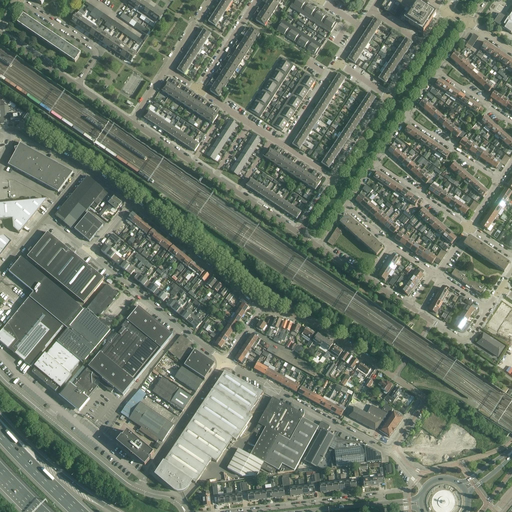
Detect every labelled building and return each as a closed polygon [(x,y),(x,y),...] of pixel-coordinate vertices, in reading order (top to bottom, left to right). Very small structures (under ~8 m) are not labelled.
[(134,7),(139,0),(132,0),(130,4),(128,7),(132,10),(134,7)] [(139,0),(134,7),(139,10),(144,3),(139,0)] [(264,9),(273,14),(281,1),(278,0),(264,0),(263,0),(262,0),(261,3),(263,4),(264,3),(266,5),(264,9)] [(295,11),(302,0),(301,0),(294,0),(290,7),(295,11)] [(300,14),(306,4),(305,3),(302,0),(295,11),(300,14)] [(409,0),(385,0),(380,8),(422,35),(436,15),(421,5),(420,7),(409,0)] [(228,7),(222,2),(218,7),(225,12),(228,7)] [(141,16),(148,6),(144,3),(139,10),(137,13),(141,16)] [(305,17),(312,7),(308,4),(308,5),(306,4),(300,14),(305,17)] [(146,19),(153,9),(148,6),(141,16),(146,19)] [(225,12),(218,7),(215,12),(222,17),(225,12)] [(273,14),(264,9),(262,12),(259,10),(260,9),(258,7),(256,11),(257,11),(256,13),(255,12),(253,16),(255,17),(256,16),(258,18),(256,21),(265,27),(265,26),(273,14)] [(310,20),(316,11),(315,10),(315,9),(312,7),(305,17),(310,20)] [(150,22),(157,12),(153,9),(146,19),(150,22)] [(315,24),(322,13),(318,11),(318,12),(316,11),(310,20),(315,24)] [(157,12),(150,22),(155,25),(157,22),(157,23),(159,19),(160,20),(163,16),(157,12)] [(222,17),(215,12),(212,17),(219,22),(222,17)] [(81,18),(83,16),(78,13),(77,15),(76,15),(71,22),(76,25),(81,18)] [(320,27),(326,17),(325,16),(322,13),(315,24),(320,27)] [(511,13),(508,19),(500,14),(494,22),(511,34),(511,32),(511,13)] [(30,20),(24,15),(18,24),(24,28),(30,20)] [(219,22),(212,17),(209,22),(208,22),(216,27),(219,22)] [(325,30),(332,20),(328,18),(326,17),(320,27),(325,30)] [(86,21),(81,18),(76,25),(81,29),(86,21)] [(371,24),(378,29),(381,24),(374,19),(371,24)] [(43,28),(35,23),(30,20),(24,28),(37,37),(43,28)] [(287,23),(282,20),(276,29),(277,30),(277,31),(280,33),(287,23)] [(330,34),(337,24),(335,23),(336,22),(332,20),(325,30),(330,34)] [(85,32),(88,28),(90,24),(86,21),(81,29),(85,32)] [(287,23),(280,33),(284,36),(284,35),(286,36),(292,26),(287,23)] [(88,28),(85,32),(90,35),(95,27),(90,24),(88,28)] [(378,29),(371,24),(368,29),(375,34),(378,29)] [(292,26),(286,36),(287,37),(287,38),(290,40),(297,30),(292,26)] [(94,38),(99,30),(95,27),(90,35),(94,38)] [(55,37),(47,31),(43,28),(37,37),(50,45),(55,37)] [(243,41),(251,47),(259,34),(260,35),(260,34),(251,28),(251,29),(249,32),(246,30),(247,29),(245,28),(242,31),(244,32),(242,33),(241,33),(239,36),(242,37),(242,36),(245,38),(243,41)] [(375,34),(368,29),(365,34),(371,39),(375,34)] [(99,30),(94,38),(98,41),(103,33),(99,30)] [(211,35),(203,30),(204,30),(200,35),(207,40),(210,35),(211,35)] [(297,30),(290,40),(294,42),(296,43),(302,33),(297,30)] [(103,33),(98,41),(103,44),(108,36),(110,34),(105,31),(103,33)] [(302,33),(296,43),(297,43),(297,44),(300,46),(307,36),(302,33)] [(371,39),(365,34),(361,39),(368,44),(371,39)] [(197,40),(204,45),(207,40),(200,35),(197,40)] [(108,36),(103,44),(107,47),(112,39),(108,36)] [(307,36),(300,46),(304,49),(305,48),(306,49),(312,39),(307,36)] [(68,46),(59,40),(55,37),(50,45),(62,54),(68,46)] [(112,50),(119,40),(114,37),(112,39),(107,47),(112,50)] [(312,39),(306,49),(307,50),(307,51),(311,53),(317,43),(312,39)] [(368,44),(361,39),(358,44),(365,49),(368,44)] [(405,39),(402,44),(409,49),(412,44),(413,44),(405,39)] [(116,53),(123,43),(119,40),(112,50),(116,53)] [(194,45),(201,50),(204,45),(197,40),(194,45)] [(251,47),(243,41),(241,45),(238,43),(239,42),(236,40),(234,44),(235,44),(234,46),(233,45),(231,49),(234,50),(234,49),(237,51),(235,54),(243,59),(251,47)] [(485,42),(480,49),(486,53),(491,46),(485,42)] [(123,43),(116,53),(121,56),(126,49),(128,46),(123,43)] [(316,56),(322,46),(317,43),(311,53),(314,55),(315,55),(316,56)] [(365,49),(358,44),(355,49),(362,54),(365,49)] [(399,49),(405,54),(409,49),(402,44),(399,49)] [(191,50),(197,55),(201,50),(194,45),(191,50)] [(68,46),(62,54),(75,63),(81,54),(68,46)] [(491,46),(486,53),(491,56),(496,50),(491,46)] [(130,52),(130,51),(126,49),(121,56),(125,59),(130,52)] [(130,52),(125,59),(131,63),(133,59),(133,58),(135,55),(137,52),(132,49),(130,51),(130,52)] [(362,54),(355,49),(352,54),(358,59),(362,54)] [(395,54),(402,59),(405,54),(399,49),(395,54)] [(187,55),(194,60),(197,55),(191,50),(187,55)] [(496,50),(491,56),(497,60),(501,53),(496,50)] [(243,59),(235,54),(233,57),(230,56),(231,55),(228,53),(226,56),(227,57),(226,59),(225,58),(223,61),(225,63),(226,62),(229,63),(227,67),(235,72),(243,59)] [(456,53),(450,59),(455,63),(460,57),(456,53)] [(502,64),(506,57),(501,53),(497,60),(502,64)] [(358,59),(352,54),(348,59),(355,64),(358,59)] [(392,59),(399,64),(402,59),(395,54),(392,59)] [(184,61),(191,65),(194,60),(187,55),(184,61)] [(460,67),(465,61),(460,57),(455,63),(460,67)] [(507,67),(511,60),(506,57),(502,64),(507,67)] [(280,64),(290,71),(294,66),(283,59),(280,64)] [(389,64),(395,69),(399,64),(392,59),(389,64)] [(181,66),(188,70),(191,65),(184,61),(181,66)] [(465,72),(470,65),(465,61),(460,67),(465,72)] [(276,69),(287,76),(290,71),(280,64),(276,69)] [(385,69),(392,74),(395,69),(389,64),(385,69)] [(470,65),(465,72),(469,76),(475,70),(476,68),(472,64),(470,66),(470,65)] [(177,71),(184,75),(185,75),(184,75),(188,70),(181,66),(178,70),(177,70),(177,71)] [(235,72),(227,67),(224,70),(222,68),(222,67),(220,66),(218,69),(219,70),(218,71),(217,70),(215,74),(217,75),(218,74),(221,76),(218,79),(227,85),(235,72)] [(273,75),(284,82),(287,76),(276,69),(273,75)] [(382,74),(389,79),(392,74),(385,69),(382,74)] [(474,80),(480,74),(475,70),(469,76),(474,80)] [(302,78),(312,85),(316,80),(305,73),(302,78)] [(338,74),(338,75),(335,80),(342,84),(345,79),(346,79),(338,74)] [(389,79),(382,74),(379,79),(378,79),(386,84),(385,84),(389,79)] [(479,84),(484,78),(480,74),(474,80),(479,84)] [(270,80),(280,87),(284,82),(273,75),(270,80)] [(227,85),(218,79),(216,83),(214,81),(214,80),(212,78),(210,81),(211,82),(210,84),(209,83),(207,86),(209,88),(210,87),(212,89),(210,92),(210,91),(210,92),(219,98),(219,97),(227,85)] [(312,85),(302,78),(298,84),(309,91),(312,85)] [(484,88),(489,82),(484,78),(479,84),(484,88)] [(162,92),(212,124),(212,125),(218,116),(218,115),(218,116),(215,114),(216,111),(217,112),(219,109),(216,107),(215,108),(213,107),(214,106),(211,104),(209,106),(210,107),(209,110),(202,105),(204,103),(205,103),(206,101),(203,99),(202,100),(201,99),(201,98),(198,96),(197,98),(198,99),(196,102),(189,97),(191,95),(192,95),(194,93),(190,91),(190,92),(188,91),(189,90),(186,88),(184,90),(185,91),(183,93),(177,89),(179,86),(180,87),(181,85),(178,83),(177,84),(176,83),(176,82),(173,80),(172,82),(173,83),(171,85),(168,83),(162,92)] [(266,85),(277,92),(280,87),(270,80),(266,85)] [(342,84),(335,80),(332,85),(339,89),(342,84)] [(441,89),(444,83),(439,80),(435,86),(441,89)] [(489,92),(492,88),(494,90),(496,88),(495,88),(497,86),(496,84),(494,86),(489,82),(484,88),(489,93),(489,92)] [(446,93),(450,87),(444,83),(441,89),(446,93)] [(309,91),(298,84),(295,89),(306,96),(309,91)] [(263,90),(274,97),(277,92),(266,85),(263,90)] [(339,89),(332,85),(329,90),(335,94),(339,89)] [(450,87),(446,93),(451,96),(455,90),(450,87)] [(306,96),(295,89),(292,94),(302,101),(306,96)] [(259,95),(270,102),(274,97),(263,90),(259,95)] [(335,94),(329,90),(325,95),(332,99),(335,94)] [(456,100),(460,94),(455,90),(451,96),(456,100)] [(494,92),(490,98),(488,101),(491,103),(493,100),(496,102),(500,96),(494,92)] [(302,101),(292,94),(288,99),(299,106),(302,101)] [(368,94),(369,94),(365,99),(372,104),(375,99),(376,99),(368,94)] [(461,103),(465,97),(460,94),(456,100),(461,103)] [(501,94),(500,96),(496,102),(501,105),(505,99),(506,98),(501,94)] [(256,101),(267,107),(270,102),(259,95),(256,101)] [(332,99),(325,95),(322,100),(329,104),(332,99)] [(467,107),(470,101),(465,97),(461,103),(467,107)] [(1,101),(0,100),(0,122),(0,123),(0,125),(4,125),(4,122),(9,122),(9,121),(9,119),(10,119),(10,116),(9,116),(8,106),(7,105),(9,102),(4,98),(1,101)] [(299,106),(288,99),(285,104),(296,111),(299,106)] [(362,104),(369,109),(372,104),(365,99),(362,104)] [(506,109),(510,103),(505,99),(501,105),(506,109)] [(329,104),(322,100),(319,105),(326,109),(329,104)] [(424,100),(419,105),(424,110),(429,104),(424,100)] [(253,106),(263,113),(267,107),(256,101),(253,106)] [(472,110),(476,104),(470,101),(467,107),(472,110)] [(296,111),(285,104),(282,110),(292,117),(296,111)] [(359,109),(365,114),(369,109),(362,104),(359,109)] [(429,114),(433,108),(429,104),(424,110),(429,114)] [(476,104),(472,110),(477,114),(479,111),(482,112),(484,110),(476,104)] [(326,109),(319,105),(316,110),(322,114),(326,109)] [(263,113),(253,106),(249,111),(260,118),(263,113)] [(433,118),(438,112),(433,108),(429,114),(433,118)] [(355,114),(362,119),(365,114),(359,109),(355,114)] [(292,117),(282,110),(278,115),(289,122),(292,117)] [(322,114),(316,110),(312,115),(319,119),(322,114)] [(149,122),(154,115),(149,112),(149,111),(144,119),(145,119),(149,122)] [(438,122),(443,117),(438,112),(433,118),(438,122)] [(154,115),(149,122),(154,125),(159,118),(161,116),(156,113),(154,115)] [(10,116),(10,119),(9,119),(9,121),(10,121),(10,122),(19,122),(19,115),(12,115),(12,114),(10,114),(10,116)] [(352,119),(359,124),(362,119),(355,114),(352,119)] [(289,122),(278,115),(275,120),(285,127),(289,122)] [(319,119),(312,115),(309,120),(316,124),(319,119)] [(159,118),(154,125),(159,128),(164,122),(166,119),(161,116),(159,118)] [(483,116),(477,123),(481,126),(482,124),(485,127),(490,121),(485,117),(485,118),(483,116)] [(442,126),(447,121),(443,117),(438,122),(442,126)] [(164,122),(159,128),(163,131),(164,132),(169,125),(171,122),(166,119),(164,122)] [(349,124),(355,129),(359,124),(352,119),(349,124)] [(237,125),(230,120),(227,125),(235,129),(237,125)] [(285,127),(275,120),(271,125),(282,132),(285,127)] [(316,124),(309,120),(306,125),(313,129),(316,124)] [(447,130),(452,125),(447,121),(442,126),(447,130)] [(490,131),(495,125),(490,121),(485,127),(490,131)] [(345,129),(352,134),(355,129),(349,124),(345,129)] [(169,125),(164,132),(169,135),(174,128),(169,125)] [(235,129),(227,125),(225,129),(232,134),(235,129)] [(313,129),(306,125),(303,130),(309,134),(313,129)] [(452,134),(457,129),(452,125),(447,130),(452,134)] [(495,135),(499,129),(495,125),(490,131),(495,135)] [(410,136),(414,130),(408,126),(408,127),(407,128),(405,127),(402,130),(403,131),(404,132),(410,136)] [(174,128),(169,135),(174,138),(179,132),(174,128)] [(232,134),(225,129),(222,134),(229,138),(232,134)] [(342,134),(349,139),(352,134),(345,129),(342,134)] [(461,139),(465,134),(463,132),(462,133),(457,129),(452,134),(457,139),(458,137),(461,139)] [(499,139),(504,134),(499,129),(495,135),(499,139)] [(309,134),(303,130),(299,135),(306,139),(309,134)] [(413,141),(414,139),(415,139),(419,133),(414,130),(410,136),(412,137),(411,139),(413,141)] [(179,132),(174,138),(179,142),(184,135),(179,132)] [(185,133),(184,135),(179,142),(184,145),(189,138),(185,136),(187,134),(185,133)] [(420,143),(424,137),(419,133),(415,139),(420,143)] [(229,138),(222,134),(219,138),(226,143),(229,138)] [(339,139),(345,144),(349,139),(342,134),(339,139)] [(504,143),(509,138),(504,134),(499,139),(504,143)] [(251,140),(258,144),(261,140),(254,135),(251,140)] [(306,139),(299,135),(296,140),(303,144),(306,139)] [(425,146),(429,140),(424,137),(420,143),(425,146)] [(189,138),(184,145),(189,148),(194,142),(189,138)] [(226,143),(219,138),(216,143),(223,147),(226,143)] [(194,152),(199,145),(195,143),(197,140),(196,139),(194,142),(189,148),(194,152)] [(335,144),(342,149),(345,144),(339,139),(335,144)] [(458,147),(460,149),(462,147),(465,148),(469,142),(463,139),(458,147)] [(258,144),(251,140),(248,144),(255,149),(258,144)] [(303,144),(296,140),(293,145),(292,145),(300,150),(300,149),(303,144)] [(430,150),(435,144),(429,140),(425,146),(430,150)] [(470,152),(474,145),(469,142),(465,148),(470,152)] [(223,147),(216,143),(213,147),(220,152),(223,147)] [(20,144),(9,165),(59,193),(73,173),(20,144)] [(255,149),(248,144),(245,149),(252,153),(255,149)] [(332,149),(339,154),(342,149),(335,144),(332,149)] [(435,144),(430,150),(436,153),(440,147),(435,144)] [(475,155),(479,149),(474,145),(470,152),(475,155)] [(264,158),(265,158),(277,166),(283,158),(279,155),(281,153),(282,153),(284,151),(280,149),(280,150),(278,149),(279,148),(276,146),(274,148),(275,149),(273,152),(270,150),(270,149),(264,158)] [(393,146),(388,152),(393,156),(398,150),(393,146)] [(220,152),(213,147),(210,152),(217,156),(220,152)] [(441,157),(445,151),(440,147),(436,153),(441,157)] [(242,153),(249,158),(252,153),(245,149),(242,153)] [(329,154),(335,159),(339,154),(332,149),(329,154)] [(479,149),(475,155),(480,158),(484,152),(479,149)] [(398,160),(403,155),(398,150),(393,156),(398,160)] [(445,151),(441,157),(443,158),(446,160),(448,157),(451,159),(453,156),(445,151)] [(207,156),(214,161),(217,156),(210,152),(207,156)] [(485,162),(489,156),(484,152),(480,158),(485,162)] [(249,158),(242,153),(239,158),(246,162),(249,158)] [(287,156),(288,157),(286,160),(283,158),(277,166),(290,174),(295,166),(292,164),(294,161),(295,162),(296,159),(293,157),(292,158),(291,157),(291,156),(288,154),(287,156)] [(325,159),(332,163),(335,159),(329,154),(325,159)] [(402,164),(407,159),(403,155),(398,160),(402,164)] [(490,165),(494,159),(489,156),(485,162),(490,165)] [(246,162),(239,158),(236,162),(244,167),(246,162)] [(332,163),(325,159),(322,164),(321,164),(329,169),(329,168),(332,163)] [(407,168),(412,163),(407,159),(402,164),(407,168)] [(500,163),(494,159),(490,165),(496,169),(500,163)] [(244,167),(236,162),(234,167),(241,171),(244,167)] [(305,172),(306,169),(307,170),(309,167),(306,165),(305,166),(303,165),(304,164),(301,162),(299,165),(300,165),(299,168),(295,166),(290,174),(302,182),(308,174),(305,172)] [(412,172),(417,167),(412,163),(407,168),(412,172)] [(454,163),(450,169),(454,173),(459,168),(454,163)] [(241,171),(234,167),(231,171),(238,176),(241,171)] [(416,177),(421,171),(417,167),(412,172),(416,177)] [(459,177),(464,172),(459,168),(454,173),(459,177)] [(320,182),(317,180),(319,177),(320,178),(321,176),(318,173),(318,175),(316,173),(317,172),(313,170),(312,173),(313,173),(311,176),(308,174),(302,182),(315,190),(315,191),(321,182),(320,182)] [(421,181),(426,175),(421,171),(416,177),(421,181)] [(379,182),(383,176),(377,172),(373,178),(379,182)] [(464,181),(469,176),(464,172),(459,177),(464,181)] [(426,175),(421,181),(426,185),(431,179),(426,175)] [(379,182),(384,185),(388,179),(383,176),(379,182)] [(468,185),(473,180),(469,176),(464,181),(468,185)] [(72,230),(91,206),(94,209),(96,209),(108,194),(88,177),(55,216),(72,230)] [(251,179),(246,186),(251,189),(256,183),(251,179)] [(389,189),(393,183),(388,179),(384,185),(389,189)] [(473,190),(478,184),(473,180),(468,185),(473,190)] [(256,183),(251,189),(256,193),(261,186),(256,183)] [(394,192),(398,186),(393,183),(389,189),(394,192)] [(478,194),(483,188),(478,184),(473,190),(478,194)] [(365,185),(364,188),(369,192),(368,192),(370,194),(372,191),(365,185)] [(438,188),(432,185),(426,193),(429,195),(431,193),(434,194),(438,188)] [(261,186),(256,193),(261,196),(266,189),(261,186)] [(399,196),(403,190),(398,186),(394,192),(399,196)] [(439,198),(443,192),(438,188),(434,194),(439,198)] [(483,188),(478,194),(483,198),(487,193),(483,188)] [(266,189),(261,196),(266,199),(271,193),(266,189)] [(502,194),(509,199),(511,194),(511,193),(505,189),(502,194)] [(405,199),(409,193),(403,190),(399,196),(405,199)] [(444,201),(448,195),(443,192),(439,198),(444,201)] [(271,193),(266,199),(271,203),(276,196),(271,193)] [(410,203),(410,202),(414,197),(409,193),(405,199),(410,203)] [(502,202),(505,204),(508,206),(509,204),(507,202),(509,199),(502,194),(498,200),(502,202)] [(366,199),(361,195),(355,201),(360,205),(366,199)] [(449,205),(451,202),(453,199),(448,195),(444,201),(449,205)] [(276,196),(271,203),(276,206),(281,199),(276,196)] [(367,197),(366,199),(360,205),(365,209),(371,203),(370,203),(372,201),(367,197)] [(410,202),(410,203),(415,206),(417,203),(420,205),(422,202),(414,197),(410,202)] [(108,205),(109,206),(112,209),(115,211),(116,210),(119,207),(120,208),(122,206),(121,205),(122,204),(114,198),(109,204),(108,205)] [(281,199),(276,206),(281,209),(286,203),(281,199)] [(454,208),(458,202),(459,202),(453,199),(451,202),(449,205),(454,208)] [(0,256),(11,243),(3,237),(0,238),(0,220),(12,220),(13,229),(19,234),(46,201),(46,200),(46,201),(0,205),(0,256)] [(505,204),(502,202),(498,200),(495,205),(502,209),(505,204)] [(460,212),(464,206),(459,202),(458,202),(454,208),(460,212)] [(286,203),(281,209),(286,213),(291,206),(286,203)] [(370,214),(375,207),(371,203),(365,209),(370,214)] [(502,209),(495,205),(491,210),(498,215),(502,209)] [(291,206),(286,213),(291,216),(296,209),(291,206)] [(469,209),(464,206),(460,212),(465,215),(469,209)] [(375,218),(380,211),(375,207),(370,214),(375,218)] [(296,209),(291,216),(296,219),(296,220),(301,212),(301,213),(296,209)] [(423,209),(418,215),(417,215),(422,220),(428,214),(423,209)] [(498,215),(491,210),(488,215),(495,220),(498,215)] [(379,222),(385,216),(380,211),(375,218),(379,222)] [(405,211),(403,214),(410,220),(412,217),(405,211)] [(84,219),(88,222),(94,227),(85,238),(90,242),(103,226),(88,213),(84,219)] [(131,222),(136,216),(133,213),(124,224),(126,226),(130,221),(131,222)] [(427,224),(432,218),(428,214),(422,220),(427,224)] [(495,220),(488,215),(484,221),(491,225),(495,220)] [(131,230),(140,219),(136,216),(131,222),(134,224),(130,229),(131,230)] [(384,226),(390,220),(385,216),(379,222),(384,226)] [(346,217),(340,224),(352,234),(358,227),(346,217)] [(432,218),(427,224),(432,228),(437,222),(432,218)] [(88,222),(84,219),(75,230),(85,238),(94,227),(88,222)] [(137,231),(144,222),(140,219),(131,230),(129,233),(131,235),(132,233),(135,229),(137,231)] [(389,230),(394,224),(390,220),(384,226),(389,230)] [(491,225),(484,221),(481,226),(487,231),(491,225)] [(436,232),(442,226),(437,222),(432,228),(436,232)] [(147,225),(144,223),(139,229),(141,230),(138,234),(137,235),(139,237),(148,226),(147,225)] [(394,224),(389,230),(394,235),(399,228),(394,224)] [(152,229),(148,226),(139,237),(138,238),(139,240),(145,233),(147,235),(152,229)] [(441,236),(447,230),(442,226),(436,232),(441,236)] [(364,245),(371,238),(358,227),(352,234),(364,245)] [(146,239),(149,242),(150,242),(157,233),(153,230),(146,239)] [(446,241),(451,234),(447,230),(441,236),(446,241)] [(429,231),(425,236),(430,240),(431,239),(434,236),(434,235),(429,231)] [(39,267),(59,242),(48,233),(33,250),(31,249),(28,252),(31,254),(28,257),(39,267)] [(156,242),(161,236),(157,233),(150,242),(151,243),(152,243),(154,245),(156,242)] [(399,233),(395,240),(400,244),(405,237),(399,233)] [(451,245),(452,244),(456,239),(451,234),(446,241),(451,245)] [(156,242),(158,244),(153,249),(155,251),(164,239),(161,236),(156,242)] [(405,247),(410,240),(405,237),(400,244),(405,247)] [(371,238),(364,245),(376,256),(383,249),(371,238)] [(469,238),(464,245),(477,254),(483,247),(469,238)] [(511,239),(510,238),(506,243),(503,241),(501,243),(511,250),(511,249),(511,239)] [(164,239),(158,247),(159,249),(161,247),(163,248),(168,242),(164,239)] [(415,244),(410,240),(405,247),(411,251),(415,244)] [(50,276),(72,249),(68,246),(66,248),(59,242),(39,267),(50,276)] [(162,257),(172,245),(168,242),(163,248),(165,250),(160,256),(162,257)] [(416,254),(420,247),(415,244),(411,251),(416,254)] [(106,256),(110,251),(112,249),(107,245),(105,247),(101,252),(106,256)] [(172,256),(177,249),(173,246),(164,257),(166,259),(170,254),(172,255),(172,256)] [(421,258),(426,251),(420,247),(416,254),(421,258)] [(484,259),(489,251),(483,247),(477,254),(484,259)] [(61,285),(82,260),(74,254),(76,252),(72,249),(50,276),(61,285)] [(172,256),(174,257),(172,260),(168,264),(170,265),(170,266),(181,252),(177,249),(172,256)] [(111,260),(115,255),(110,251),(106,256),(111,260)] [(426,261),(431,254),(426,251),(421,258),(426,261)] [(489,251),(484,259),(491,263),(496,255),(489,251)] [(179,262),(184,255),(181,252),(170,266),(170,265),(169,267),(171,268),(177,260),(179,262)] [(431,254),(426,261),(432,265),(434,262),(436,258),(431,254)] [(115,255),(111,260),(116,264),(120,259),(115,255)] [(178,270),(188,259),(184,255),(179,262),(181,263),(177,269),(178,270)] [(389,260),(396,265),(399,260),(392,255),(389,260)] [(504,272),(509,264),(496,255),(491,263),(504,272)] [(65,326),(68,329),(84,310),(21,258),(9,273),(34,293),(30,298),(65,326)] [(121,268),(125,263),(120,259),(116,264),(121,268)] [(187,268),(192,262),(188,259),(178,270),(181,272),(183,270),(184,268),(183,268),(185,266),(187,268)] [(73,294),(88,276),(95,267),(91,264),(89,266),(82,260),(61,285),(73,294)] [(396,265),(389,260),(385,266),(392,270),(396,265)] [(193,262),(188,268),(190,270),(189,272),(188,271),(183,277),(186,279),(186,278),(189,274),(197,265),(193,262)] [(125,263),(121,268),(126,272),(130,267),(125,263)] [(193,273),(195,275),(200,269),(197,265),(189,274),(191,276),(193,273)] [(392,270),(385,266),(382,271),(389,276),(392,270)] [(95,267),(88,276),(73,294),(84,304),(104,279),(97,273),(99,270),(95,267)] [(130,267),(126,272),(131,276),(135,271),(130,267)] [(194,284),(204,272),(200,269),(195,275),(198,276),(192,283),(194,284)] [(455,269),(451,275),(460,281),(461,282),(465,276),(466,275),(467,274),(462,271),(460,273),(457,271),(455,269)] [(389,276),(382,271),(378,277),(385,281),(389,276)] [(413,276),(419,281),(423,276),(417,271),(413,276)] [(202,280),(204,282),(209,276),(205,273),(197,283),(198,284),(202,280)] [(139,283),(143,278),(138,274),(134,279),(139,283)] [(143,278),(139,283),(144,287),(148,282),(146,280),(148,276),(146,274),(143,278)] [(419,281),(413,276),(409,281),(416,286),(419,281)] [(465,276),(461,282),(466,285),(470,279),(465,276)] [(212,278),(205,287),(207,289),(209,287),(212,289),(217,282),(212,278)] [(470,279),(466,285),(471,289),(475,283),(470,279)] [(416,286),(409,281),(405,286),(412,291),(416,286)] [(148,282),(144,287),(149,290),(153,285),(148,282)] [(153,285),(149,290),(154,294),(159,287),(155,284),(155,283),(153,286),(153,285)] [(207,299),(209,297),(212,294),(215,291),(217,293),(222,287),(218,283),(207,296),(205,298),(207,299)] [(475,283),(471,289),(476,292),(480,286),(475,283)] [(107,285),(87,309),(94,314),(94,315),(98,319),(104,311),(100,308),(108,297),(113,301),(119,294),(114,290),(114,291),(107,285)] [(412,291),(405,286),(401,291),(408,296),(412,291)] [(480,286),(476,292),(481,295),(485,290),(480,286)] [(159,287),(154,294),(159,298),(163,294),(162,293),(158,290),(160,287),(159,287)] [(221,295),(223,297),(228,291),(223,288),(215,298),(217,300),(221,295)] [(438,294),(446,298),(449,292),(441,288),(438,294)] [(163,294),(159,298),(164,302),(168,298),(165,295),(167,292),(165,290),(162,293),(163,294)] [(234,296),(230,293),(226,300),(229,302),(234,296)] [(446,298),(438,294),(435,299),(442,303),(446,298)] [(65,326),(30,298),(0,333),(0,342),(31,367),(65,326)] [(442,303),(435,299),(432,305),(439,309),(442,303)] [(172,309),(178,302),(176,300),(174,303),(171,300),(167,305),(172,309)] [(178,302),(172,309),(177,313),(181,309),(183,306),(178,302)] [(239,309),(245,313),(249,308),(242,304),(239,309)] [(502,304),(499,308),(508,314),(511,309),(502,304)] [(439,309),(432,305),(429,310),(436,315),(439,309)] [(464,311),(471,316),(475,310),(468,306),(464,311)] [(92,363),(85,371),(89,374),(86,378),(90,381),(96,374),(100,377),(103,379),(100,383),(111,392),(114,389),(115,389),(123,396),(134,382),(135,382),(162,349),(165,345),(173,335),(160,325),(138,307),(135,310),(127,321),(101,352),(100,353),(92,363)] [(499,308),(497,312),(504,318),(505,318),(508,314),(499,308)] [(36,368),(32,373),(56,392),(59,388),(61,389),(72,376),(70,374),(81,362),(83,363),(110,330),(85,309),(84,310),(68,329),(57,342),(47,355),(45,354),(35,367),(36,368)] [(181,309),(177,313),(182,317),(186,312),(181,309)] [(186,312),(182,317),(187,321),(191,316),(192,314),(193,313),(188,309),(188,310),(186,312)] [(245,313),(239,309),(236,314),(235,314),(241,319),(245,313)] [(471,316),(464,311),(461,316),(467,321),(471,316)] [(497,312),(494,317),(501,322),(502,322),(505,318),(504,318),(497,312)] [(238,323),(241,319),(235,314),(234,313),(230,318),(232,319),(238,323)] [(191,316),(187,321),(191,325),(195,320),(197,318),(196,317),(192,314),(191,316)] [(467,321),(461,316),(457,322),(464,326),(467,321)] [(494,317),(491,321),(498,326),(499,326),(502,322),(501,322),(494,317)] [(196,329),(201,324),(202,322),(199,319),(197,318),(195,320),(191,325),(196,329)] [(238,323),(232,319),(229,324),(235,329),(238,323)] [(278,330),(282,321),(277,319),(277,320),(274,319),(272,326),(273,326),(273,328),(275,329),(275,330),(277,331),(278,330)] [(258,328),(257,329),(261,333),(266,325),(261,321),(257,327),(258,328)] [(274,338),(273,341),(280,345),(282,340),(289,322),(284,321),(281,329),(283,330),(282,333),(281,333),(279,340),(274,338)] [(491,321),(488,325),(496,331),(499,326),(498,326),(491,321)] [(288,331),(290,332),(293,324),(289,322),(282,340),(285,341),(287,335),(288,331)] [(464,326),(457,322),(454,327),(460,332),(464,326)] [(235,329),(229,324),(227,323),(225,326),(223,328),(231,334),(235,329)] [(296,337),(296,336),(297,334),(301,326),(295,324),(292,332),(291,335),(296,337)] [(231,334),(223,328),(220,333),(228,339),(231,334)] [(310,340),(314,336),(313,335),(315,333),(307,328),(302,335),(310,341),(310,340)] [(218,340),(224,344),(228,339),(220,333),(216,338),(218,339),(218,340)] [(258,338),(252,334),(249,339),(256,344),(257,345),(261,340),(258,338)] [(316,337),(313,341),(314,342),(321,346),(321,347),(326,340),(318,334),(316,337)] [(497,357),(504,347),(483,334),(481,337),(480,339),(477,344),(497,357)] [(168,352),(181,362),(195,346),(182,335),(168,352)] [(249,339),(246,344),(252,348),(254,350),(257,345),(256,344),(249,339)] [(224,344),(218,340),(215,345),(221,349),(224,344)] [(326,340),(321,347),(327,351),(326,353),(323,358),(326,359),(326,360),(328,357),(330,354),(334,349),(331,347),(332,345),(333,345),(326,340)] [(252,348),(246,344),(242,349),(248,353),(252,348)] [(334,349),(330,354),(337,359),(343,351),(335,346),(335,347),(334,349)] [(248,353),(242,349),(239,354),(247,360),(245,358),(248,353)] [(215,364),(195,350),(184,366),(205,380),(215,364)] [(340,369),(349,356),(345,353),(341,360),(343,361),(338,368),(339,368),(340,369)] [(247,360),(239,354),(235,360),(243,365),(247,360)] [(349,356),(340,369),(342,370),(346,364),(348,365),(353,358),(349,356)] [(351,371),(352,369),(353,370),(359,362),(354,359),(346,369),(349,371),(351,371)] [(70,385),(61,397),(80,412),(89,401),(87,399),(88,398),(89,398),(89,397),(91,394),(92,394),(94,391),(95,390),(97,387),(98,386),(94,383),(94,384),(90,381),(86,378),(89,374),(85,371),(92,363),(88,360),(70,382),(73,385),(72,387),(70,385)] [(258,363),(254,370),(259,372),(263,366),(258,363)] [(324,375),(327,377),(329,375),(335,366),(332,363),(330,366),(327,370),(324,375)] [(361,364),(358,368),(356,371),(359,373),(359,374),(359,375),(361,376),(362,376),(363,376),(366,378),(371,370),(361,364)] [(263,366),(259,372),(260,373),(265,375),(268,369),(269,368),(264,365),(263,366)] [(335,366),(329,375),(331,376),(337,367),(335,366)] [(182,368),(175,378),(196,392),(203,382),(182,368)] [(270,378),(274,372),(268,369),(265,375),(270,378)] [(217,384),(213,389),(249,414),(252,410),(264,393),(263,393),(261,392),(233,376),(225,372),(220,378),(220,379),(218,383),(217,384)] [(275,381),(279,375),(274,372),(270,378),(275,381)] [(281,384),(284,378),(279,375),(275,381),(281,384)] [(284,378),(281,384),(286,387),(289,381),(291,378),(286,375),(284,378)] [(350,377),(347,375),(344,379),(344,378),(341,383),(338,381),(337,383),(340,385),(341,384),(344,387),(348,381),(350,377)] [(162,378),(152,392),(182,412),(192,398),(162,378)] [(289,381),(286,387),(291,390),(295,383),(295,382),(296,381),(291,378),(289,381)] [(365,385),(369,388),(374,382),(369,379),(365,385)] [(391,383),(390,384),(386,381),(385,383),(381,381),(378,385),(382,388),(381,389),(384,391),(384,392),(384,393),(386,395),(386,394),(387,394),(388,393),(393,386),(392,384),(391,383)] [(295,383),(291,390),(296,393),(300,386),(295,383)] [(348,384),(346,387),(356,392),(358,388),(348,384)] [(302,387),(298,394),(304,397),(307,390),(302,387)] [(393,387),(388,394),(385,399),(386,401),(392,405),(401,391),(397,388),(396,390),(393,387)] [(209,396),(196,414),(233,439),(236,441),(252,417),(249,414),(213,389),(211,393),(210,395),(209,396)] [(307,390),(304,397),(309,400),(313,393),(307,390)] [(314,403),(318,396),(313,393),(309,400),(314,403)] [(319,406),(323,399),(318,396),(314,403),(319,406)] [(272,474),(275,469),(278,471),(277,473),(294,471),(316,431),(318,427),(303,419),(304,415),(273,398),(254,433),(257,435),(256,437),(259,439),(250,456),(238,449),(227,469),(242,477),(257,476),(261,468),(272,474)] [(325,408),(328,402),(323,399),(319,406),(325,408)] [(330,411),(334,405),(328,402),(325,408),(330,411)] [(129,420),(141,428),(139,431),(157,443),(159,440),(163,442),(174,425),(141,403),(129,420)] [(335,414),(339,408),(334,405),(330,411),(335,414)] [(354,407),(349,417),(375,431),(376,428),(380,431),(381,432),(389,438),(403,418),(394,412),(391,416),(390,415),(393,409),(385,405),(382,410),(387,413),(387,414),(371,406),(367,414),(354,407)] [(339,408),(335,414),(341,417),(344,411),(339,408)] [(194,418),(180,438),(212,460),(217,463),(233,439),(196,414),(194,418)] [(320,433),(304,462),(317,469),(318,469),(321,463),(323,465),(326,465),(327,462),(326,460),(323,459),(329,448),(335,437),(326,432),(329,427),(321,422),(318,427),(316,431),(320,433)] [(145,466),(154,454),(127,432),(118,443),(145,466)] [(335,437),(329,448),(333,450),(335,451),(330,452),(332,467),(337,467),(382,462),(381,455),(366,447),(364,446),(363,445),(362,445),(361,444),(360,444),(359,443),(358,443),(357,443),(356,442),(355,442),(354,442),(352,442),(350,442),(348,442),(347,441),(346,441),(345,441),(344,440),(343,440),(341,439),(340,439),(335,436),(335,437)] [(159,469),(155,475),(174,491),(176,492),(179,492),(181,492),(184,492),(185,491),(187,489),(188,487),(192,482),(196,484),(211,461),(212,460),(180,438),(180,439),(179,440),(178,441),(163,463),(159,469)] [(355,478),(350,478),(350,481),(351,489),(357,489),(356,480),(356,478),(359,478),(358,469),(354,470),(355,478)] [(311,485),(308,486),(309,494),(315,494),(314,486),(317,486),(317,483),(316,483),(315,474),(313,475),(312,475),(313,482),(311,483),(311,485)] [(370,479),(371,487),(378,487),(378,484),(382,484),(381,475),(370,476),(370,479)] [(363,481),(362,481),(363,485),(364,485),(364,488),(371,487),(370,479),(363,480),(363,481)] [(206,496),(203,496),(203,497),(200,497),(200,502),(203,501),(204,507),(211,506),(209,492),(206,492),(206,496)]
